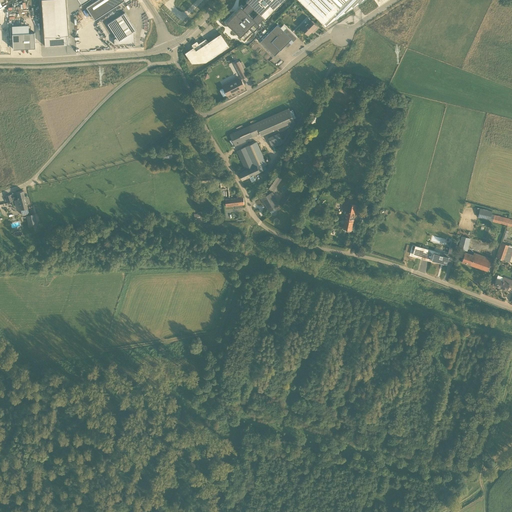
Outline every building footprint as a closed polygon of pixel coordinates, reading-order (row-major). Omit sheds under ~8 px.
[(66,0),(41,0),(45,46),(69,45),(66,0)] [(97,0),(87,7),(95,20),(124,0),(97,0)] [(262,17),(266,20),(285,0),(249,0),(247,2),(248,3),(243,9),(241,7),(226,22),(244,41),(260,25),(257,22),(262,17)] [(299,0),(324,24),(339,8),(347,0),(299,0)] [(125,13),(108,24),(117,38),(114,39),(114,45),(117,44),(135,43),(134,31),(136,30),(125,13)] [(318,28),(310,19),(304,25),(303,24),(300,27),(302,28),(308,35),(314,29),(315,31),(318,28)] [(284,30),(277,24),(260,42),(275,56),(280,50),(285,45),(287,47),(297,38),(286,28),(284,30)] [(14,34),(13,49),(35,50),(36,35),(14,34)] [(204,63),(229,46),(221,34),(208,42),(206,39),(199,44),(197,42),(192,45),(192,46),(191,47),(192,48),(185,53),(192,63),(204,63)] [(247,76),(243,68),(239,62),(235,64),(242,79),(247,76)] [(227,95),(245,86),(240,77),(230,82),(222,86),(227,95)] [(251,124),(256,134),(259,133),(260,136),(292,122),(287,110),(251,124)] [(245,139),(256,134),(251,124),(234,132),(229,134),(235,146),(246,141),(245,139)] [(268,137),(272,147),(284,142),(279,132),(268,137)] [(249,177),(253,175),(267,169),(265,165),(267,164),(257,142),(237,150),(246,170),(239,173),(243,180),(249,177)] [(177,155),(175,150),(167,153),(163,154),(164,159),(177,155)] [(317,170),(308,166),(305,173),(313,177),(317,170)] [(273,190),(280,180),(274,176),(267,186),(273,190)] [(230,181),(222,182),(223,189),(230,188),(230,181)] [(363,194),(364,188),(343,182),(342,188),(363,194)] [(15,196),(15,199),(25,197),(23,191),(16,192),(17,196),(15,196)] [(270,193),(269,194),(267,195),(265,192),(259,195),(264,204),(266,203),(270,211),(275,208),(278,206),(276,203),(278,202),(275,197),(273,199),(270,193)] [(287,205),(290,201),(287,200),(290,196),(286,194),(280,204),(284,206),(285,203),(287,205)] [(243,198),(243,196),(236,196),(237,198),(225,199),(226,206),(244,204),(244,198),(243,198)] [(14,200),(16,206),(19,206),(22,215),(29,213),(25,197),(15,199),(14,200)] [(345,198),(343,208),(342,213),(354,215),(357,200),(345,198)] [(324,213),(326,207),(316,205),(315,210),(324,213)] [(506,225),(508,218),(492,214),(492,211),(480,208),(478,218),(506,225)] [(354,215),(342,213),(342,215),(341,215),(340,219),(342,219),(341,222),(345,223),(344,228),(351,230),(354,215)] [(32,221),(36,220),(35,214),(26,215),(28,225),(32,224),(32,221)] [(467,250),(470,238),(461,236),(458,248),(467,250)] [(503,260),(508,245),(501,243),(496,257),(503,260)] [(432,259),(432,260),(446,264),(448,259),(450,260),(451,255),(447,254),(446,256),(440,254),(434,253),(434,252),(413,246),(411,253),(432,259)] [(492,258),(474,252),(473,255),(465,252),(462,262),(487,271),(492,258)] [(511,280),(502,277),(501,281),(496,279),(494,285),(503,288),(502,289),(507,290),(509,286),(511,287),(511,280)]
